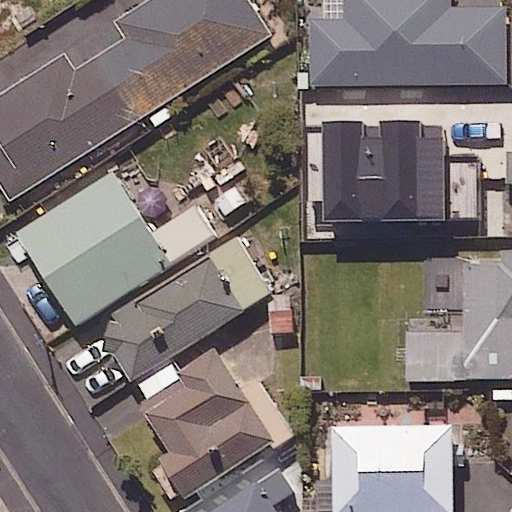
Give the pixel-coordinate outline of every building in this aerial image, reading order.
[(149,122),(157,135),(193,112),(184,99),(276,40),(250,0),(166,0),(122,28),(133,46),(81,79),(70,62),(0,106),(0,182),(16,207),(149,122)] [(0,0),(0,40),(29,23),(15,0),(0,0)] [(15,0),(29,23),(66,0),(15,0)] [(455,15),(455,0),(350,0),(351,27),(317,28),(318,93),(511,90),(510,15),(455,15)] [(174,263),(114,172),(22,233),(81,324),(174,263)] [(219,242),(199,212),(166,233),(186,264),(219,242)] [(274,291),(239,239),(102,331),(137,383),(274,291)] [(493,389),(493,407),(511,406),(511,259),(504,260),(504,270),(468,271),(470,339),(411,341),(412,391),(493,389)] [(153,469),(181,511),(184,511),(273,453),(278,460),(301,444),(261,384),(245,394),(222,360),(187,382),(179,370),(137,398),(174,455),(153,469)] [(464,511),(462,438),(342,442),(344,511),(464,511)] [(278,511),(298,499),(282,475),(227,511),(278,511)]
